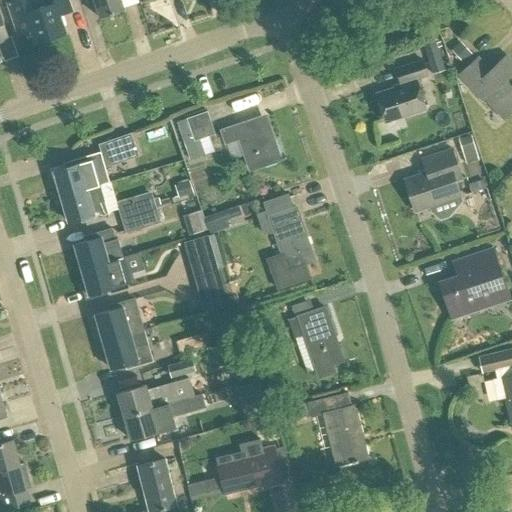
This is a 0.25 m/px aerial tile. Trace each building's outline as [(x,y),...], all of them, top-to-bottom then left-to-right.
[(72,12),(67,0),(44,0),(47,7),(36,11),(32,0),(16,0),(8,3),(19,35),(31,31),(35,43),(66,33),(60,16),(72,12)] [(93,0),(100,18),(124,10),(121,0),(93,0)] [(436,40),(423,44),(432,74),(445,70),(436,40)] [(472,53),(460,40),(451,49),(462,61),(472,53)] [(427,75),(422,59),(395,67),(400,82),(393,84),(394,86),(376,92),(385,121),(425,108),(416,79),(427,75)] [(505,119),(511,111),(511,71),(502,61),(491,72),(479,59),(460,77),(481,100),(484,97),(505,119)] [(205,155),(199,138),(214,132),(207,110),(176,121),(190,160),(205,155)] [(254,120),(222,131),(226,143),(239,138),(250,170),(279,160),(268,127),(258,130),(254,120)] [(132,153),(126,135),(126,134),(115,137),(104,141),(99,143),(103,154),(117,149),(120,157),(132,153)] [(458,138),(466,163),(479,159),(471,134),(458,138)] [(462,180),(452,149),(423,159),(428,172),(405,179),(416,212),(431,207),(432,211),(441,219),(449,216),(462,201),(461,197),(456,182),(462,180)] [(54,171),(61,197),(99,185),(111,181),(103,154),(102,153),(72,161),(74,166),(54,171)] [(175,185),(179,196),(193,191),(189,180),(175,185)] [(119,209),(117,205),(111,181),(99,185),(61,197),(68,222),(88,216),(89,220),(108,215),(111,211),(118,209),(119,209)] [(152,194),(117,205),(119,209),(118,209),(121,219),(156,208),(152,194)] [(266,211),(257,214),(262,230),(264,235),(274,231),(282,253),(267,258),(277,289),(312,278),(307,263),(314,260),(296,207),(294,208),(289,194),(263,202),(266,211)] [(174,204),(159,208),(164,224),(179,219),(174,204)] [(160,221),(156,208),(121,219),(125,232),(160,221)] [(189,235),(203,231),(201,223),(187,227),(189,235)] [(74,245),(82,270),(124,257),(120,244),(116,245),(111,229),(94,235),(95,239),(74,245)] [(184,243),(194,277),(220,269),(210,235),(184,243)] [(511,300),(494,249),(456,262),(461,276),(439,283),(452,320),(511,300)] [(124,257),(82,270),(89,296),(109,290),(110,295),(129,289),(123,272),(127,271),(124,257)] [(220,269),(194,277),(198,292),(225,284),(220,269)] [(99,328),(103,342),(143,330),(134,299),(116,304),(117,308),(95,315),(92,319),(94,327),(99,328)] [(298,317),(298,318),(288,321),(294,338),(304,335),(319,378),(334,373),(332,365),(343,361),(325,308),(298,317)] [(245,323),(248,331),(267,325),(264,316),(245,323)] [(152,361),(143,330),(103,342),(111,369),(133,362),(134,367),(152,361)] [(179,351),(210,342),(207,331),(176,340),(179,351)] [(244,338),(232,342),(237,358),(248,354),(244,338)] [(498,400),(506,399),(511,426),(511,370),(511,367),(511,366),(511,350),(478,358),(482,374),(500,370),(502,378),(493,380),(498,400)] [(171,377),(196,370),(192,357),(167,365),(171,377)] [(118,392),(125,416),(195,396),(191,383),(175,387),(173,383),(157,388),(158,390),(147,394),(145,384),(118,392)] [(240,398),(245,417),(269,411),(264,393),(240,398)] [(287,421),(310,415),(311,417),(322,414),(336,468),(369,460),(356,405),(351,406),(348,393),(284,409),(287,421)] [(195,396),(125,416),(131,440),(159,432),(155,421),(172,416),(171,414),(198,407),(195,396)] [(272,417),(261,419),(264,434),(275,432),(272,417)] [(241,452),(216,458),(217,463),(224,492),(269,482),(270,485),(282,482),(273,445),(262,448),(260,439),(239,444),(241,452)] [(0,469),(20,464),(13,440),(0,443),(0,469)] [(176,504),(165,458),(137,465),(149,511),(176,504)] [(20,464),(0,469),(0,493),(26,486),(20,464)]
